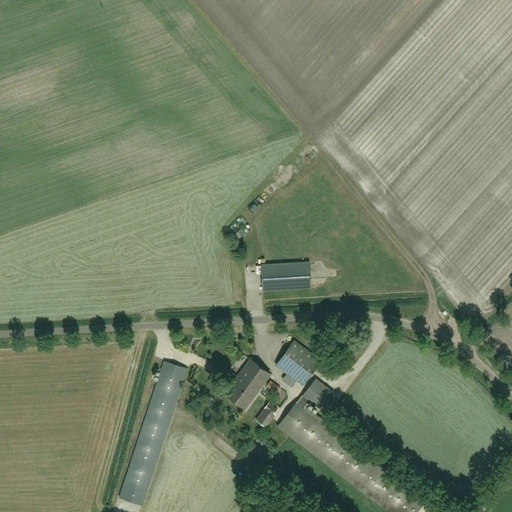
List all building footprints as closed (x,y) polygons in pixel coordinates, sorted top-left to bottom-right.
[(245,228),(237,235),(243,241),(251,234),(245,228)] [(262,291),(310,287),(308,261),(260,264),(262,291)] [(303,385),(321,360),(293,340),(275,364),(303,385)] [(194,367),(197,359),(181,352),(177,359),(194,367)] [(237,376),(258,391),(271,374),(250,358),(237,376)] [(164,360),(119,497),(142,505),(187,368),(164,360)] [(258,391),(237,376),(224,393),(245,409),(258,391)] [(298,402),(297,400),(277,426),(389,511),(416,511),(426,500),(305,407),(309,402),(320,410),(333,393),(315,379),(302,396),(298,402)] [(274,413),(277,409),(268,402),(256,420),(265,427),(275,414),(274,413)] [(443,511),(428,501),(420,511),(443,511)]
